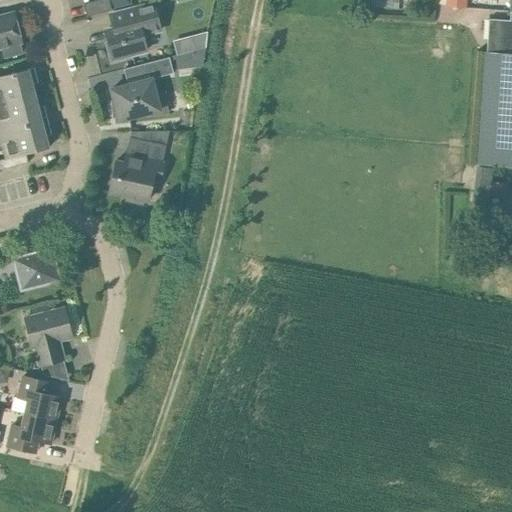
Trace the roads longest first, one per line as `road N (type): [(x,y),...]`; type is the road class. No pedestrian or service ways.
road 1 (track): [(113,511),(150,458),(215,259),(242,166),(268,0)]
road 2 (residential): [(65,211),(100,237),(116,297),(82,461)]
road 3 (residential): [(65,211),(79,141),(49,0)]
